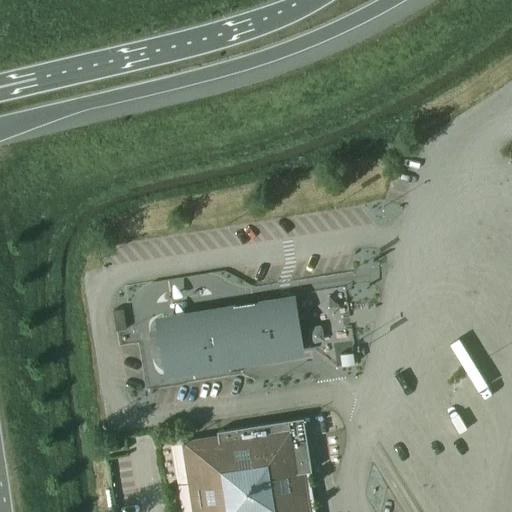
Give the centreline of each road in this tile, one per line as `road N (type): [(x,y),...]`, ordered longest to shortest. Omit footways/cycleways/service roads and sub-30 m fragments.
road 1 (motorway): [(0,132),(258,65),(394,0)]
road 2 (motorway): [(319,0),(222,39),(0,88)]
